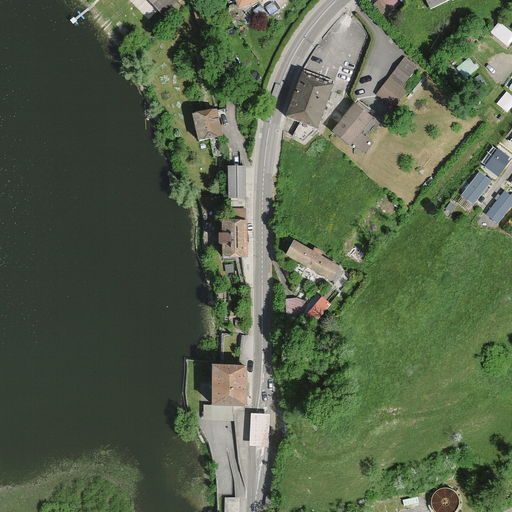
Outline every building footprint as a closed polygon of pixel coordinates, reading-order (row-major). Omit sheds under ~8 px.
[(177,0),(148,0),(162,14),(177,0)] [(256,0),(231,0),(234,8),(256,0)] [(400,3),(397,0),(378,0),(373,6),(385,18),(400,3)] [(425,0),(430,10),(450,0),(425,0)] [(202,8),(193,11),(198,28),(208,25),(202,8)] [(511,32),(497,22),(489,32),(507,46),(511,39),(511,32)] [(417,67),(404,58),(376,94),(394,108),(406,91),(402,88),(417,67)] [(469,58),(457,66),(464,77),(476,69),(469,58)] [(332,88),(301,76),(285,119),(316,130),(332,88)] [(511,105),(511,101),(501,92),(492,102),(505,114),(511,105)] [(372,116),(353,101),(331,130),(350,144),(351,142),(365,152),(372,143),(359,133),(372,116)] [(221,135),(216,107),(190,111),(195,139),(221,135)] [(492,110),(484,119),(493,127),(501,118),(492,110)] [(495,150),(483,167),(496,176),(508,159),(495,150)] [(243,166),(224,166),(224,199),(243,198),(243,166)] [(477,172),(459,195),(472,205),(490,181),(477,172)] [(511,197),(502,190),(484,215),(497,225),(511,204),(511,197)] [(441,207),(445,214),(456,208),(452,201),(441,207)] [(244,257),(244,221),(219,221),(219,257),(244,257)] [(338,267),(291,241),(283,256),(330,281),(338,267)] [(367,257),(357,248),(351,255),(361,264),(367,257)] [(224,265),(225,272),(233,271),(232,263),(224,265)] [(329,304),(320,297),(304,316),(313,323),(329,304)] [(295,298),(283,299),(284,322),(296,322),(305,302),(295,298)] [(244,407),(245,367),(210,366),(209,406),(244,407)] [(248,413),(247,446),(252,446),(267,447),(268,414),(254,413),(248,413)] [(442,488),(437,490),(433,494),(431,498),(430,504),(432,509),(434,511),(453,511),(455,510),(458,505),(458,500),(456,495),(452,491),(448,488),(442,488)] [(239,511),(239,497),(223,497),(223,511),(239,511)] [(402,499),(403,506),(418,505),(417,497),(402,499)]
